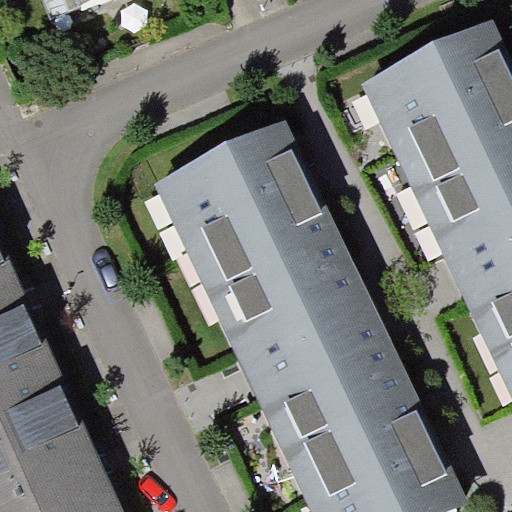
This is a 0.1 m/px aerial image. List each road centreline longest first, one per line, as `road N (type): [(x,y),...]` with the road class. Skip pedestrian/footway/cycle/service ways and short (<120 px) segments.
road 1 (residential): [(32,156),(208,511)]
road 2 (residential): [(376,0),(32,156)]
